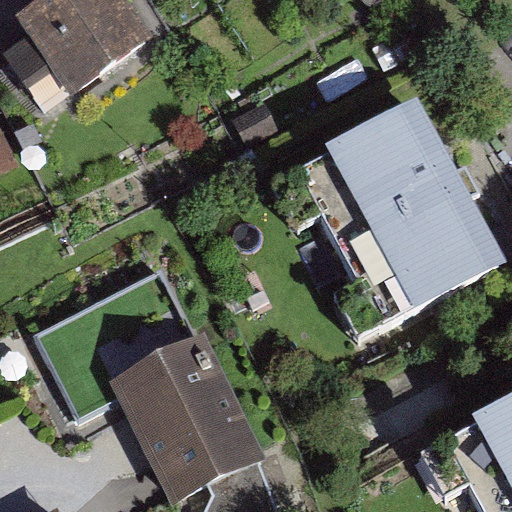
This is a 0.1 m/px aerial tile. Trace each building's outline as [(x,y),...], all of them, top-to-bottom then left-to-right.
[(153,48),(115,0),(62,0),(20,32),(76,106),(153,48)] [(402,0),(367,0),(385,17),(402,0)] [(414,106),(313,162),(407,331),(508,276),(414,106)] [(0,120),(0,183),(27,167),(0,120)] [(205,345),(109,396),(171,511),(191,511),(272,469),(205,345)] [(511,511),(511,404),(461,433),(505,511),(511,511)]
